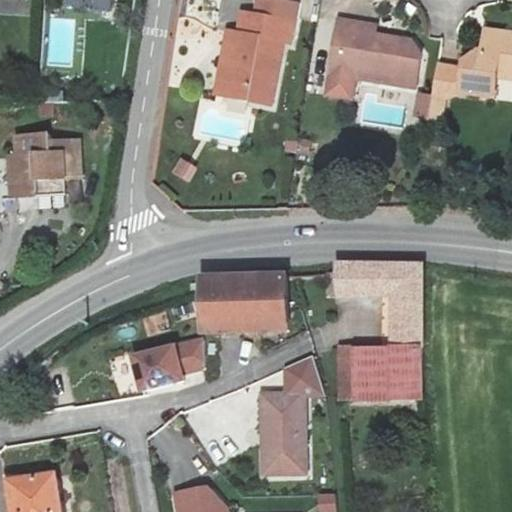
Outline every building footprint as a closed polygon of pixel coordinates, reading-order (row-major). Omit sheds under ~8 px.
[(239,33),(242,12),(229,11),(227,32),(239,33)] [(281,17),(242,12),(239,33),(227,32),(218,98),(263,103),(272,39),(279,40),(281,17)] [(344,28),(345,19),(326,17),(317,72),(404,87),(410,52),(400,37),(366,32),(344,28)] [(367,23),(345,19),(344,28),(366,32),(367,23)] [(511,30),(473,26),(469,48),(463,47),(452,55),(447,88),(480,92),(482,70),(511,73),(511,30)] [(218,98),(227,32),(219,30),(210,97),(218,98)] [(45,135),(13,135),(13,158),(3,158),(5,201),(29,200),(28,184),(57,183),(77,183),(76,144),(45,144),(45,135)] [(191,182),(197,166),(178,159),(172,176),(191,182)] [(57,183),(28,184),(29,200),(58,199),(57,183)] [(336,277),(341,301),(371,299),(369,269),(335,269),(336,277)] [(386,270),(369,269),(371,299),(387,299),(386,270)] [(389,351),(392,405),(423,406),(421,351),(425,350),(426,270),(386,270),(387,299),(389,351)] [(341,301),(336,277),(325,278),(329,301),(341,301)] [(289,279),(202,280),(203,338),(291,334),(289,279)] [(200,339),(174,343),(131,356),(140,389),(182,378),(181,372),(203,368),(200,339)] [(354,405),(351,351),(338,351),(338,405),(354,405)] [(389,351),(351,351),(354,405),(392,405),(389,351)] [(306,400),(262,400),(262,433),(267,433),(267,451),(262,451),(263,481),(283,481),(283,466),(295,466),(306,456),(306,400)] [(306,480),(306,456),(295,466),(283,466),(283,481),(306,480)] [(59,511),(53,473),(6,480),(11,511),(59,511)] [(336,511),(336,494),(317,495),(317,511),(336,511)] [(215,497),(183,502),(184,511),(224,511),(224,507),(215,497)]
